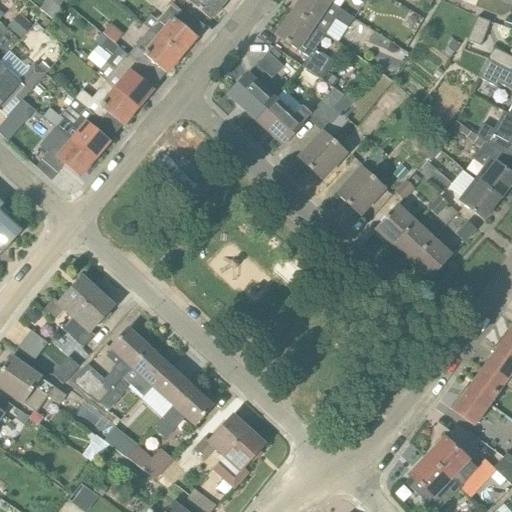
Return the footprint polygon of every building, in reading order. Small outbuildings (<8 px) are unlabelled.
[(47,0),(39,10),(49,19),(51,21),(61,10),(59,8),(65,0),(47,0)] [(185,0),(188,2),(211,21),(227,2),(224,0),(185,0)] [(324,0),(300,0),(292,13),(315,28),(325,34),(334,21),(361,38),(367,29),(331,4),(330,4),(324,0)] [(142,26),(148,31),(149,30),(181,56),(196,39),(181,26),(188,18),(172,5),(157,23),(150,17),(142,26)] [(302,68),(322,81),(333,62),(315,49),(325,34),(315,28),(292,13),(276,37),(308,59),(302,68)] [(32,26),(19,15),(7,27),(20,39),(32,26)] [(466,42),(479,47),(489,23),(476,17),(466,42)] [(46,19),(40,25),(45,29),(50,23),(46,19)] [(49,34),(62,45),(71,33),(59,23),(49,34)] [(102,34),(114,45),(122,35),(110,25),(102,34)] [(149,30),(148,31),(127,56),(145,70),(151,62),(166,74),(181,56),(149,30)] [(95,74),(105,83),(105,82),(138,108),(152,91),(137,79),(145,70),(127,56),(117,48),(107,39),(99,48),(110,57),(95,74)] [(459,44),(452,40),(443,53),(449,58),(459,44)] [(273,49),(268,54),(276,61),(280,56),(273,49)] [(511,68),(511,58),(494,49),(488,60),(510,72),(511,68)] [(228,95),(256,121),(274,101),(264,92),(273,82),(271,80),(282,67),(276,61),(268,54),(228,95)] [(497,84),(511,91),(511,89),(511,73),(510,72),(488,60),(479,79),(495,88),(497,84)] [(0,64),(0,105),(10,95),(20,104),(22,101),(45,74),(33,63),(27,70),(18,81),(0,64)] [(443,72),(437,68),(432,76),(438,80),(443,72)] [(338,81),(329,74),(324,81),(333,88),(338,81)] [(81,91),(73,100),(101,122),(108,114),(123,126),(138,108),(105,82),(105,83),(91,99),(81,91)] [(326,115),(332,108),(342,96),(332,89),(325,97),(316,106),(326,115)] [(342,96),(332,108),(340,114),(353,100),(345,93),(342,96)] [(55,129),(69,141),(71,143),(94,161),(109,143),(94,130),(101,122),(73,100),(59,117),(63,120),(55,129)] [(34,111),(22,101),(20,104),(15,109),(27,119),(34,111)] [(274,101),(256,121),(283,146),(284,147),(303,125),(302,124),(310,115),(302,108),(301,107),(292,118),(274,101)] [(346,154),(344,152),(331,140),(347,121),(340,114),(298,160),(310,170),(322,181),(346,154)] [(502,142),(496,150),(496,151),(511,161),(511,132),(508,131),(502,142)] [(71,143),(69,141),(62,149),(55,144),(41,161),(57,174),(64,166),(79,178),(94,161),(71,143)] [(483,169),(474,181),(499,200),(511,183),(511,175),(506,172),(511,163),(511,161),(496,151),(496,150),(490,146),(484,143),(472,160),(483,169)] [(424,160),(428,164),(440,152),(435,148),(424,160)] [(336,195),(348,206),(360,217),(385,190),(373,179),(370,176),(387,158),(378,150),(336,195)] [(442,193),(450,184),(424,161),(415,169),(442,193)] [(408,173),(401,166),(393,175),(400,182),(408,173)] [(465,167),(452,185),(463,193),(476,175),(465,167)] [(402,202),(414,189),(405,181),(393,194),(402,202)] [(499,200),(474,181),(458,202),(483,221),(499,200)] [(447,205),(439,197),(427,210),(436,218),(447,205)] [(374,230),(393,248),(415,224),(406,216),(396,207),(374,230)] [(0,254),(20,232),(0,213),(0,254)] [(468,223),(456,235),(464,243),(476,230),(468,223)] [(393,248),(411,264),(433,240),(415,224),(393,248)] [(433,240),(411,264),(429,281),(451,258),(433,240)] [(63,312),(71,320),(98,293),(82,278),(58,304),(54,300),(43,313),(53,322),(63,312)] [(71,320),(61,331),(82,349),(94,337),(90,333),(113,308),(98,293),(71,320)] [(511,328),(498,347),(511,357),(511,328)] [(98,405),(99,406),(113,389),(150,349),(128,329),(110,349),(122,360),(114,369),(113,369),(102,380),(86,365),(69,383),(97,406),(98,405)] [(32,363),(46,344),(29,331),(15,351),(32,363)] [(511,357),(498,347),(483,369),(505,384),(504,385),(511,390),(511,357)] [(152,387),(153,388),(171,368),(150,349),(113,389),(99,406),(107,413),(120,398),(119,398),(121,396),(129,387),(142,399),(152,387)] [(62,385),(78,367),(67,357),(51,376),(62,385)] [(52,387),(53,386),(11,358),(0,373),(0,389),(23,406),(23,405),(34,412),(45,397),(59,406),(65,396),(52,387)] [(92,360),(87,366),(94,372),(99,366),(92,360)] [(153,388),(172,406),(174,408),(192,388),(171,368),(153,388)] [(483,369),(468,390),(490,405),(504,385),(505,384),(483,369)] [(214,408),(192,388),(174,408),(154,431),(166,442),(187,419),(196,428),(214,408)] [(490,405),(468,390),(452,411),(474,427),(480,418),(490,405)] [(28,420),(19,413),(14,420),(23,426),(28,420)] [(215,449),(224,457),(248,431),(232,417),(209,442),(204,438),(192,452),(203,462),(215,449)] [(248,431),(224,457),(234,466),(223,478),(233,488),(245,476),(241,472),(264,446),(248,431)] [(95,435),(79,454),(92,465),(108,446),(95,435)] [(444,440),(427,458),(449,479),(458,488),(476,469),(444,440)] [(172,462),(160,451),(152,460),(137,447),(126,459),(144,471),(155,481),(156,480),(172,462)] [(0,463),(10,470),(17,461),(0,449),(0,463)] [(434,511),(435,511),(451,496),(441,487),(449,479),(427,458),(409,477),(425,492),(431,498),(426,503),(434,511)] [(511,466),(502,459),(492,469),(511,488),(511,466)] [(107,489),(98,483),(92,492),(101,498),(107,489)] [(87,511),(98,498),(83,487),(70,504),(81,511),(87,511)] [(194,489),(184,502),(197,511),(211,511),(216,506),(194,489)]
